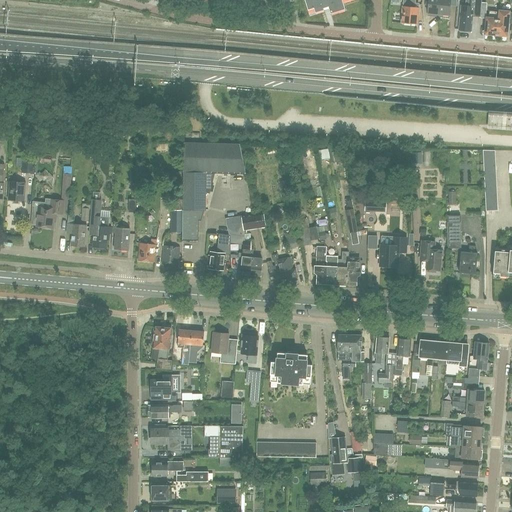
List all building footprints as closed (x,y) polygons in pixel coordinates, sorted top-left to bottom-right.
[(349,0),(304,0),(309,15),(323,10),(323,8),(327,7),(330,14),(344,9),(342,2),(349,0)] [(438,16),(439,0),(429,0),(428,13),(428,15),(438,16)] [(439,0),(438,16),(442,17),(442,15),(449,16),(450,6),(457,7),(457,1),(456,0),(439,0)] [(481,3),(480,0),(464,0),(464,7),(461,7),(460,13),(459,30),(461,30),(460,32),(466,32),(466,30),(471,31),(472,17),(479,17),(480,9),(481,3)] [(416,24),(418,4),(413,3),(413,2),(404,1),(402,23),(416,24)] [(503,21),(504,11),(498,11),(498,12),(489,11),(489,17),(487,17),(485,34),(496,35),(498,20),(503,21)] [(511,24),(511,20),(511,12),(504,11),(503,21),(498,20),(496,35),(506,36),(508,24),(511,24)] [(511,127),(511,114),(489,112),(488,126),(511,127)] [(245,175),(239,146),(183,144),(183,173),(182,240),(198,240),(199,221),(200,221),(203,212),(205,212),(205,194),(210,194),(211,188),(213,181),(212,174),(245,175)] [(330,159),(328,149),(316,151),(318,161),(330,159)] [(34,173),(35,158),(23,157),(21,173),(34,173)] [(303,161),(305,170),(315,168),(313,159),(303,161)] [(319,172),(319,186),(331,186),(331,172),(319,172)] [(63,173),(61,199),(69,200),(71,174),(63,173)] [(25,201),(26,183),(9,182),(8,200),(25,201)] [(91,213),(90,235),(94,235),(93,247),(99,248),(99,250),(105,250),(105,248),(107,248),(107,240),(109,240),(109,234),(112,235),(113,227),(108,227),(109,219),(98,218),(98,210),(99,201),(100,193),(93,192),(93,195),(93,201),(92,213),(91,213)] [(31,222),(31,224),(36,225),(36,227),(53,229),(54,214),(62,215),(64,201),(50,199),(49,208),(33,206),(31,222)] [(365,211),(376,211),(376,202),(365,202),(365,211)] [(91,209),(91,205),(82,204),(81,219),(88,220),(89,209),(91,209)] [(253,214),(252,207),(247,210),(242,210),(242,211),(239,211),(240,216),(243,234),(243,233),(246,233),(246,231),(257,229),(254,214),(253,214)] [(294,210),(298,231),(298,230),(301,244),(301,246),(312,244),(311,241),(319,239),(318,234),(310,235),(306,218),(300,219),(298,209),(294,210)] [(171,233),(181,233),(181,210),(171,210),(171,233)] [(290,232),(298,231),(294,210),(289,211),(290,218),(287,218),(290,232)] [(254,214),(257,229),(266,227),(264,212),(254,214)] [(461,249),(460,215),(447,215),(448,248),(461,249)] [(85,247),(87,226),(74,225),(75,216),(68,216),(67,234),(72,234),(71,245),(85,247)] [(244,236),(243,233),(243,234),(240,216),(226,218),(228,235),(233,235),(244,236)] [(355,220),(348,221),(350,233),(357,232),(355,220)] [(128,250),(130,229),(119,229),(120,225),(114,224),(113,232),(116,233),(115,249),(128,250)] [(151,245),(142,244),(142,235),(143,235),(143,226),(137,226),(136,243),(140,243),(138,261),(154,263),(156,245),(157,241),(152,240),(151,245)] [(288,249),(298,247),(300,247),(300,245),(297,233),(285,235),(288,249)] [(233,235),(228,235),(219,234),(217,249),(217,254),(211,253),(211,256),(209,256),(207,266),(209,267),(209,269),(223,271),(225,254),(231,255),(232,242),(233,235)] [(381,245),(380,267),(398,267),(399,252),(406,253),(407,238),(394,237),(393,246),(381,245)] [(251,244),(251,241),(244,241),(240,275),(250,276),(252,256),(253,256),(253,249),(251,249),(251,244)] [(427,262),(427,270),(428,270),(428,272),(436,273),(436,271),(440,271),(442,250),(434,249),(435,242),(422,241),(421,255),(420,261),(427,262)] [(178,266),(180,248),(164,246),(162,264),(178,266)] [(475,253),(476,246),(469,246),(469,253),(460,252),(459,273),(476,274),(478,253),(475,253)] [(326,261),(326,256),(327,247),(317,247),(316,267),(314,266),(314,273),(317,275),(316,284),(326,284),(327,267),(326,267),(327,261),(326,261)] [(511,250),(509,250),(509,252),(495,251),(493,276),(493,278),(500,279),(500,276),(511,277),(511,250)] [(348,253),(348,252),(342,252),(342,260),(338,259),(336,285),(347,285),(348,253)] [(348,253),(347,285),(356,285),(357,276),(360,275),(360,268),(361,258),(349,257),(349,252),(348,252),(348,253)] [(279,265),(282,281),(297,278),(295,270),(293,270),(290,258),(278,260),(277,255),(273,255),(273,261),(274,261),(275,266),(279,265)] [(252,256),(250,276),(260,277),(262,260),(254,259),(254,256),(253,256),(252,256)] [(336,285),(338,259),(338,256),(326,256),(326,261),(327,261),(326,267),(327,267),(326,284),(336,285)] [(279,265),(275,266),(272,266),(271,261),(267,262),(271,283),(282,281),(279,265)] [(152,358),(158,359),(158,360),(167,361),(169,350),(170,350),(172,327),(166,327),(165,329),(155,328),(152,358)] [(190,345),(192,331),(186,331),(186,328),(181,328),(181,330),(179,330),(177,348),(184,348),(183,356),(189,356),(190,345)] [(197,352),(203,348),(204,346),(203,346),(204,332),(203,332),(203,329),(197,329),(196,332),(192,331),(190,345),(189,356),(189,363),(196,364),(197,352)] [(235,364),(237,344),(228,344),(228,334),(213,332),(211,352),(221,353),(220,363),(235,364)] [(250,336),(250,334),(244,334),(244,336),(242,336),(241,355),(249,355),(248,363),(256,364),(258,337),(250,336)] [(350,336),(338,336),(338,357),(338,360),(344,360),(343,361),(350,361),(350,336)] [(362,336),(350,336),(350,361),(350,368),(356,368),(356,362),(364,362),(364,353),(361,353),(362,336)] [(388,355),(388,353),(389,338),(377,337),(375,353),(374,353),(374,359),(376,359),(375,364),(381,365),(382,354),(387,355),(388,355)] [(397,354),(395,354),(393,375),(401,376),(402,365),(402,364),(403,357),(409,357),(411,340),(398,339),(397,354)] [(421,341),(420,345),(415,344),(412,393),(416,393),(417,379),(419,379),(420,357),(427,358),(427,365),(433,365),(434,358),(433,358),(434,342),(421,341)] [(446,360),(448,344),(434,342),(433,358),(434,358),(446,360)] [(486,371),(487,361),(488,344),(475,343),(473,360),(478,360),(477,370),(486,371)] [(448,344),(446,360),(447,360),(446,364),(459,365),(459,366),(465,367),(467,346),(461,345),(448,344)] [(277,383),(303,385),(303,384),(310,384),(311,378),(312,365),(306,365),(307,355),(277,353),(277,363),(271,362),(269,381),(277,382),(277,383)] [(393,375),(395,354),(388,353),(388,355),(387,355),(386,365),(385,374),(378,374),(378,383),(392,383),(393,375)] [(364,384),(367,384),(372,383),(372,363),(363,363),(364,384)] [(465,384),(479,384),(480,376),(469,375),(468,378),(453,378),(452,383),(465,384)] [(176,400),(176,393),(180,393),(180,376),(163,376),(163,380),(150,380),(150,387),(151,387),(151,400),(176,400)] [(233,398),(234,383),(223,382),(222,397),(233,398)] [(259,401),(260,384),(251,383),(249,402),(259,403),(259,401)] [(459,397),(459,402),(467,403),(482,404),(483,404),(484,391),(478,391),(468,390),(467,398),(459,397)] [(452,401),(452,407),(459,407),(458,408),(466,409),(466,416),(482,417),(483,404),(482,404),(467,403),(459,402),(452,401)] [(193,410),(193,402),(184,402),(184,410),(193,410)] [(152,411),(150,411),(150,416),(152,417),(152,419),(168,419),(169,413),(182,413),(182,406),(173,406),(173,407),(169,407),(169,406),(152,406),(152,411)] [(242,424),(242,414),(231,414),(231,424),(242,424)] [(180,430),(152,430),(152,443),(168,443),(168,451),(185,451),(185,425),(180,425),(180,430)] [(481,429),(482,427),(452,425),(451,436),(463,437),(463,436),(481,438),(481,436),(482,436),(483,435),(484,430),(482,429),(481,429)] [(221,426),(221,436),(210,436),(210,449),(209,449),(209,457),(220,457),(233,458),(243,458),(244,426),(221,426)] [(360,431),(352,433),(355,443),(363,441),(360,431)] [(399,444),(408,444),(408,436),(399,435),(399,444)] [(456,447),(480,449),(481,438),(463,436),(463,437),(451,436),(450,447),(456,447)] [(333,455),(331,455),(332,464),(333,475),(344,474),(344,463),(347,464),(348,473),(362,472),(360,458),(347,459),(346,449),(345,438),(336,439),(331,439),(333,455)] [(480,449),(456,447),(455,458),(479,460),(479,458),(480,459),(482,458),(482,452),(481,451),(480,451),(480,449)] [(233,458),(220,457),(220,466),(233,466),(233,458)] [(478,478),(479,465),(462,464),(462,461),(450,460),(449,470),(461,471),(461,477),(478,478)] [(152,477),(168,477),(168,472),(184,472),(183,462),(161,462),(161,464),(152,464),(152,477)] [(186,481),(208,481),(209,471),(186,471),(186,481)] [(443,497),(445,479),(431,478),(430,496),(443,497)] [(476,497),(477,484),(461,482),(460,496),(476,497)] [(152,501),(169,501),(169,486),(152,486),(152,501)] [(217,489),(217,504),(236,504),(236,489),(217,489)] [(435,505),(436,497),(408,496),(408,503),(435,505)] [(451,507),(450,511),(475,511),(476,503),(454,501),(454,507),(451,507)]
